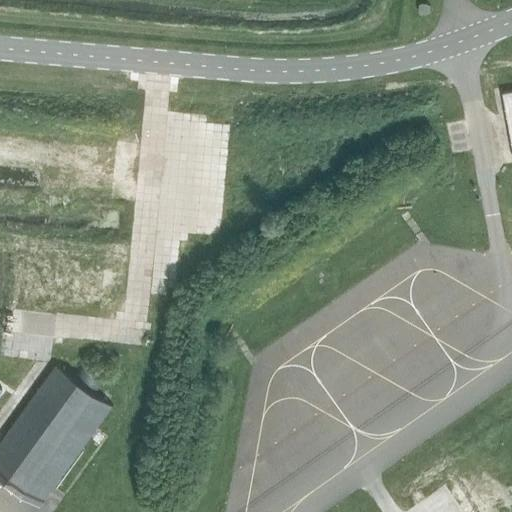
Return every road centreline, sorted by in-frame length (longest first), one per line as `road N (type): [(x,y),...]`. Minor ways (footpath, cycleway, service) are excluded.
road 1 (unclassified): [(511,22),(415,57),(317,71),(0,49)]
road 2 (track): [(388,0),(373,24),(335,38),(0,18)]
road 3 (track): [(17,321),(131,335),(160,63)]
